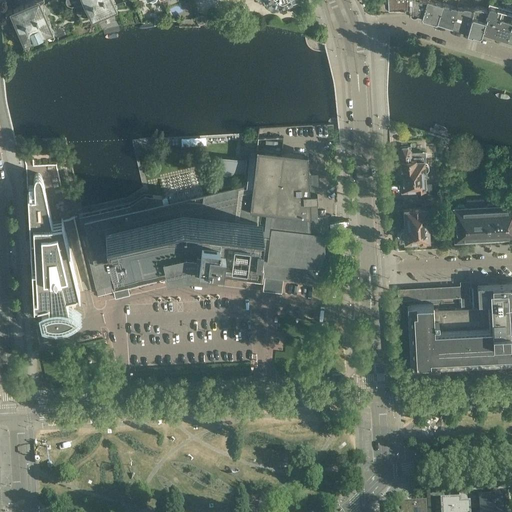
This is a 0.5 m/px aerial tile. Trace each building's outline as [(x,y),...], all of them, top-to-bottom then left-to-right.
[(51,26),(47,16),(48,16),(46,10),(44,10),(41,1),(36,3),(34,0),(30,0),(13,7),(13,8),(14,8),(15,12),(12,13),(11,13),(15,23),(14,23),(17,30),(18,29),(22,39),(22,38),(26,37),(28,41),(48,32),(47,28),(51,26)] [(117,8),(114,0),(65,0),(65,1),(66,1),(66,2),(66,3),(67,4),(68,4),(69,5),(70,5),(72,5),(82,0),(83,0),(91,19),(117,8)] [(409,10),(408,0),(386,0),(386,1),(385,1),(385,2),(385,3),(385,4),(385,5),(386,5),(386,6),(387,6),(389,7),(391,7),(392,7),(405,6),(405,7),(405,8),(406,8),(406,9),(407,9),(407,10),(408,10),(409,10)] [(423,17),(427,0),(408,0),(409,10),(409,11),(410,12),(411,13),(423,17)] [(437,21),(443,3),(433,0),(427,0),(423,17),(437,21)] [(452,26),(458,8),(443,3),(437,21),(452,26)] [(495,32),(502,8),(489,4),(488,8),(482,28),(495,32)] [(467,30),(474,6),(472,6),(472,8),(466,7),(465,8),(460,7),(458,8),(452,26),(467,30)] [(482,28),(488,8),(481,6),(474,6),(467,30),(478,33),(481,32),(482,28)] [(507,35),(511,18),(511,10),(502,8),(495,32),(507,35)] [(200,27),(199,22),(198,22),(197,18),(179,19),(179,28),(200,27)] [(316,221),(314,199),(317,199),(316,190),(314,191),(314,181),(309,181),(308,153),(257,147),(253,180),(203,192),(197,172),(161,180),(164,195),(161,196),(144,193),(130,203),(83,214),(88,236),(84,237),(90,262),(94,261),(99,284),(122,279),(164,269),(164,271),(165,271),(166,274),(178,272),(179,261),(192,261),(195,271),(207,272),(207,269),(208,269),(208,267),(319,280),(325,261),(328,253),(324,252),(325,248),(323,221),(316,221)] [(425,183),(424,171),(425,171),(427,170),(429,168),(428,165),(427,163),(424,162),(423,152),(411,153),(411,147),(403,147),(400,150),(402,188),(425,187),(427,187),(428,197),(432,197),(431,183),(425,183)] [(79,290),(67,237),(63,218),(52,221),(43,180),(42,178),(42,177),(41,175),(40,174),(39,174),(38,173),(37,173),(36,174),(35,174),(35,175),(34,177),(34,178),(34,179),(34,181),(34,194),(31,194),(31,195),(27,195),(33,302),(37,302),(37,303),(48,300),(48,306),(46,307),(45,308),(43,308),(41,309),(43,319),(46,320),(49,321),(53,322),(55,322),(55,321),(58,321),(62,321),(65,320),(69,318),(71,317),(65,294),(76,291),(79,290)] [(429,239),(427,207),(437,207),(437,197),(432,197),(428,197),(422,197),(422,207),(403,208),(404,229),(401,230),(400,232),(400,235),(402,237),(404,238),(405,238),(405,240),(418,240),(420,241),(425,241),(426,239),(429,239)] [(511,203),(493,204),(491,202),(488,202),(486,205),(464,206),(463,204),(458,204),(457,206),(454,207),(454,216),(452,217),(452,227),(455,229),(456,238),(511,234),(511,203)] [(511,358),(511,282),(497,283),(488,284),(488,285),(478,285),(478,286),(471,286),(472,302),(463,303),(463,311),(461,311),(461,308),(433,310),(433,304),(409,305),(412,370),(431,369),(431,363),(511,358)] [(506,511),(504,511),(504,495),(505,495),(505,494),(504,494),(503,488),(493,489),(494,499),(479,499),(479,511),(510,511),(506,511)] [(469,511),(469,504),(467,504),(467,493),(459,494),(459,501),(440,502),(440,511),(469,511)]
